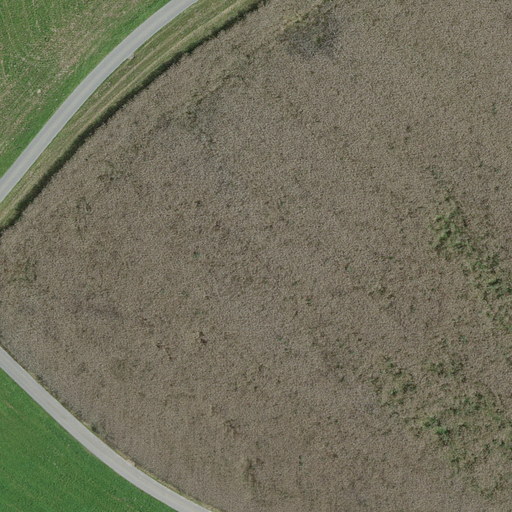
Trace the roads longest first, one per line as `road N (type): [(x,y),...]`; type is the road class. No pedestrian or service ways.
road 1 (residential): [(188,0),(105,69),(0,193)]
road 2 (residential): [(0,355),(123,467),(198,511)]
